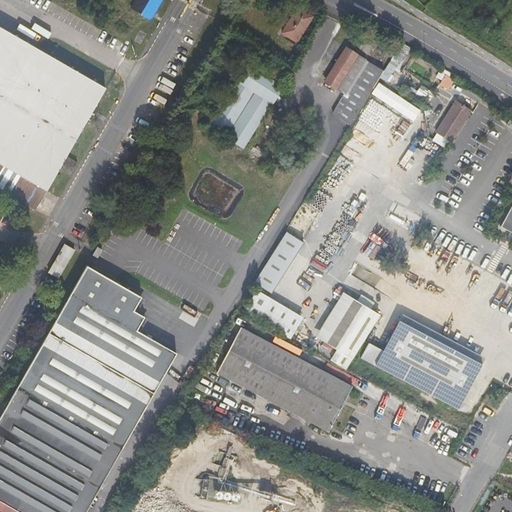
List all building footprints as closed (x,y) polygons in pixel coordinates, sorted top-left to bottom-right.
[(138,0),(133,11),(151,21),(162,0),(138,0)] [(298,5),(281,34),(298,44),(315,15),(298,5)] [(0,200),(38,222),(61,182),(71,187),(78,176),(68,170),(108,98),(0,36),(0,200)] [(382,71),(345,49),(323,84),(342,95),(331,113),(350,125),(382,71)] [(425,82),(436,71),(426,61),(415,73),(425,82)] [(247,65),(208,129),(243,150),(282,86),(247,65)] [(379,81),(372,92),(414,121),(422,110),(379,81)] [(469,114),(454,103),(435,133),(450,143),(469,114)] [(511,206),(501,226),(511,231),(511,206)] [(255,281),(273,292),(304,241),(286,230),(255,281)] [(64,244),(48,272),(58,278),(74,250),(64,244)] [(0,511),(82,511),(177,354),(136,331),(144,318),(133,311),(141,298),(88,268),(0,421),(0,511)] [(292,336),(304,315),(257,290),(245,310),(292,336)] [(373,300),(360,292),(356,299),(353,297),(346,308),(326,339),(322,345),(336,354),(331,362),(346,370),(354,357),(352,356),(379,312),(369,307),(373,300)] [(326,339),(346,308),(336,301),(316,333),(326,339)] [(399,322),(376,366),(458,409),(482,365),(399,322)] [(241,329),(217,375),(329,433),(353,388),(241,329)]
